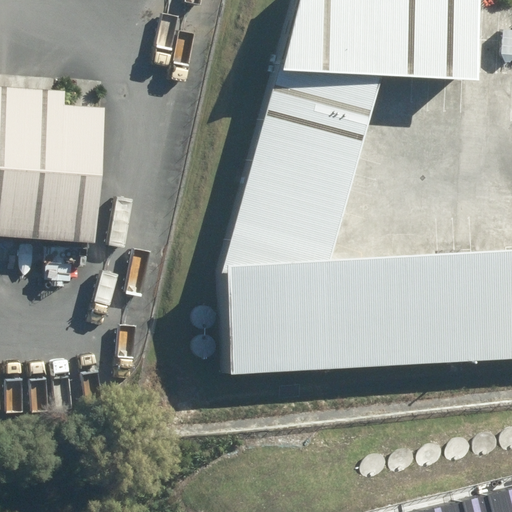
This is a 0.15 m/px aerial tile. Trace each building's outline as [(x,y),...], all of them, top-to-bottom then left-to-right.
[(195,367),(504,351),(511,348),(511,0),(258,0),(193,252),(195,367)] [(59,108),(60,91),(0,87),(0,232),(93,238),(100,110),(59,108)] [(495,439),(498,441),(502,443),(506,443),(510,442),(511,440),(511,421),(508,420),(504,419),(500,420),(497,422),(495,424),(493,428),(493,431),(493,435),(495,439)] [(466,443),(469,446),(473,448),(477,448),(481,447),(484,445),(487,441),(488,437),(487,433),(485,429),(482,426),(478,424),(475,424),(471,425),(468,427),(466,429),(464,432),(463,436),(464,440),(466,443)] [(439,449),(442,452),(446,454),(450,454),(454,453),(457,451),(460,447),(461,443),(460,439),(458,435),(455,432),(451,431),(448,430),(444,431),(441,433),(439,435),(437,439),(436,442),(437,446),(439,449)] [(409,454),(413,457),(416,459),(421,459),(425,458),(428,456),(430,452),(431,448),(431,444),(429,440),(426,437),(422,435),(419,435),(415,436),(412,438),(409,440),(408,443),(407,447),(408,451),(409,454)] [(385,462),(388,464),(392,466),(396,466),(400,465),(403,463),(406,459),(407,455),(406,451),(404,447),(401,444),(397,443),(394,442),(390,443),(387,445),(384,447),(383,451),(382,454),(383,458),(385,462)] [(355,466),(359,469),(362,471),(367,471),(371,470),(374,468),(376,464),(377,460),(377,456),(375,452),(372,449),(368,447),(365,447),(361,448),(358,450),(355,452),(354,456),(353,459),(354,463),(355,466)] [(511,511),(511,477),(475,487),(481,511),(511,511)] [(481,511),(475,487),(451,494),(455,511),(481,511)] [(455,511),(451,494),(402,506),(403,511),(455,511)]
